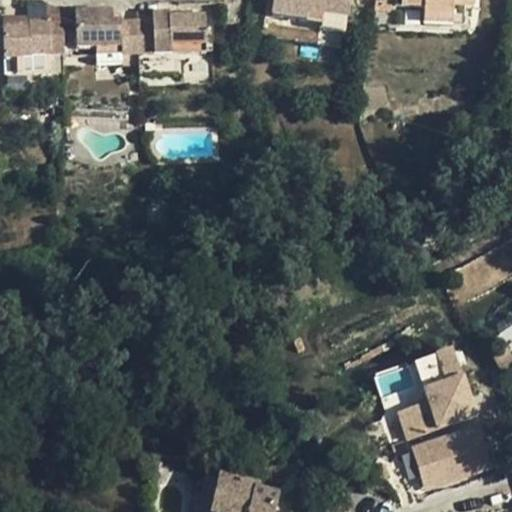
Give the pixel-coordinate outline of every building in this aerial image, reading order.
[(274,0),(272,15),(305,20),(307,12),(345,19),(347,0),(274,0)] [(401,0),(401,4),(424,5),(424,22),(452,23),(452,3),(474,4),(473,0),(401,0)] [(74,11),(76,50),(96,48),(96,64),(121,63),(121,55),(138,55),(139,75),(180,74),(180,52),(206,51),(205,14),(169,16),(168,11),(152,11),(152,18),(121,19),(112,20),(112,11),(112,9),(74,11)] [(76,57),(76,50),(74,11),(63,11),(62,22),(64,57),(76,57)] [(121,12),(112,11),(112,20),(121,19),(121,12)] [(343,33),(345,19),(307,12),(305,20),(305,28),(343,33)] [(64,57),(62,22),(50,22),(50,19),(30,20),(29,24),(30,29),(19,30),(18,25),(2,25),(4,59),(64,57)] [(395,412),(408,444),(481,413),(452,344),(412,361),(427,399),(395,412)] [(477,421),(410,446),(428,493),(494,468),(477,421)] [(220,478),(211,511),(288,511),(292,499),(253,491),(253,485),(220,478)]
